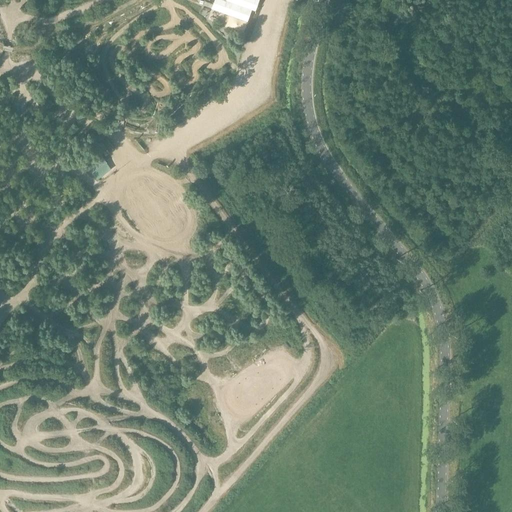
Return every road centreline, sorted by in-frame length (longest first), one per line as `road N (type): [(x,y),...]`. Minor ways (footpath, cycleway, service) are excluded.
road 1 (track): [(250,75),(226,60),(182,7),(164,1),(120,30),(102,58),(133,113),(145,110),(145,99),(114,71),(115,48),(127,51),(156,94),(169,89),(137,59),(139,33),(183,24),(181,36),(154,38),(147,47),(155,57),(192,40),(175,70),(185,83),(197,63),(211,67),(221,59)]
road 2 (track): [(0,491),(75,495),(116,480),(121,462),(113,452),(38,443),(10,422),(24,411),(80,406),(113,426),(155,436),(177,469),(156,506),(138,511),(93,502)]
road 3 (tertiary): [(441,511),(442,330),(425,284),(314,135),(306,69),(323,0)]
road 4 (track): [(165,145),(323,342),(321,380),(262,445),(237,454),(191,374),(208,347)]
road 5 (track): [(204,511),(218,490),(216,465),(169,420),(115,391),(83,340),(24,298)]
road 6 (track): [(81,291),(104,302),(117,297),(132,283),(138,246),(151,241),(187,255),(192,266),(178,347),(172,357),(150,357),(151,346),(166,338)]
road 7 (track): [(0,142),(21,124),(23,74),(36,70),(67,108),(68,121),(59,153),(0,220)]
road 8 (track): [(50,161),(87,180),(108,207),(105,280),(81,291),(72,284),(80,249),(103,226)]
road 9 (track): [(0,449),(38,461),(97,454),(108,464),(69,475),(0,471)]
road 10 (track): [(86,456),(113,426),(145,451),(149,483),(126,499),(54,511)]
road 11 (track): [(0,384),(41,374),(105,405),(156,413)]
road 12 (track): [(166,338),(193,349),(223,336),(238,296),(230,262),(244,244)]
road 13 (track): [(63,167),(24,298),(0,295)]
road 14 (track): [(92,0),(53,19),(17,58),(5,50),(0,13)]
road 15 (track): [(197,310),(167,332),(146,330),(128,313),(107,264)]
road 16 (track): [(41,245),(119,182),(135,151)]
road 17 (track): [(277,289),(265,322),(231,343),(194,384)]
road 18 (track): [(144,404),(136,415),(78,413),(27,436)]
road 19 (track): [(0,367),(63,362),(115,391)]
